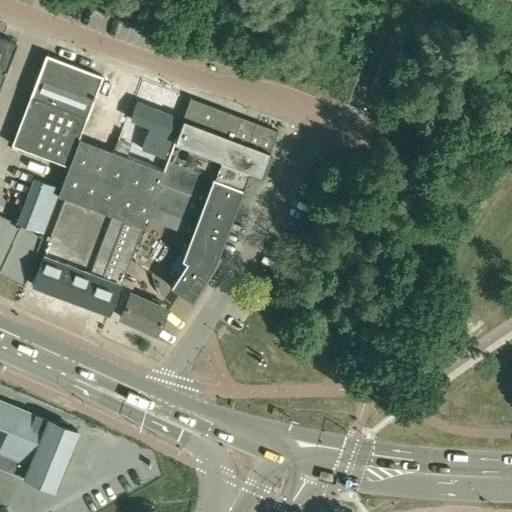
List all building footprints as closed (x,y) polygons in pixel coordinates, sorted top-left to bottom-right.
[(0,86),(17,43),(0,36),(0,86)] [(370,89),(381,93),(400,44),(389,39),(370,89)] [(78,137),(86,117),(101,76),(46,55),(30,96),(12,144),(24,149),(16,168),(31,174),(59,185),(78,137)] [(145,215),(192,233),(214,178),(235,186),(240,188),(244,178),(246,171),(259,176),(265,160),(276,131),(190,97),(182,119),(162,170),(145,215)] [(164,158),(179,117),(137,101),(130,120),(149,127),(141,149),(164,158)] [(118,287),(141,225),(145,215),(162,170),(124,155),(129,144),(117,139),(113,151),(78,137),(59,185),(56,193),(64,196),(31,283),(81,303),(108,313),(112,301),(118,287)] [(56,193),(59,185),(31,174),(14,220),(0,213),(0,272),(23,284),(41,234),(56,193)] [(214,178),(192,233),(183,256),(187,259),(170,285),(190,298),(212,265),(217,252),(240,188),(235,186),(214,178)] [(164,305),(118,287),(112,301),(116,302),(115,303),(122,306),(118,316),(154,330),(164,305)] [(0,466),(25,476),(53,488),(77,429),(0,398),(0,466)]
